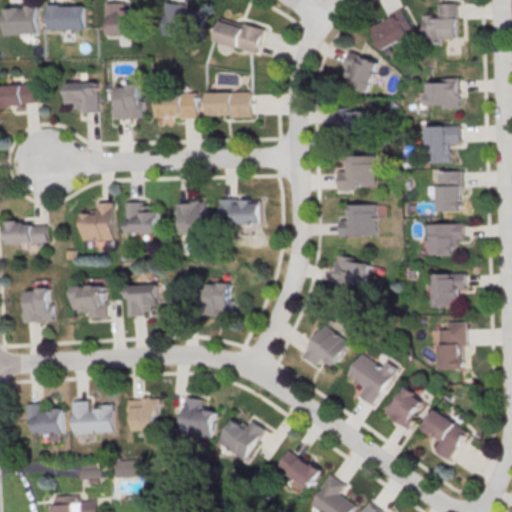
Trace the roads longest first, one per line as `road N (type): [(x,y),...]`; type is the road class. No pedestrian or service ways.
road 1 (residential): [(497,0),(509,425),(498,477),(477,511)]
road 2 (residential): [(451,511),(233,364),(180,356),(0,366)]
road 3 (residential): [(319,22),(296,80),(293,262),(249,371)]
road 4 (residential): [(295,157),(36,165)]
